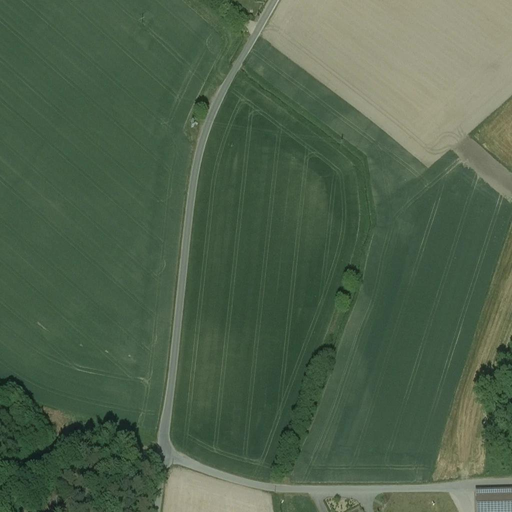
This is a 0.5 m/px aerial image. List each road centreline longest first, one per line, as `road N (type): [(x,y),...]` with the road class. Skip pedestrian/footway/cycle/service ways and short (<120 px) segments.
road 1 (unclassified): [(273,0),(208,112),(195,156),(161,457)]
road 2 (unclassified): [(161,457),(272,488),(511,485)]
